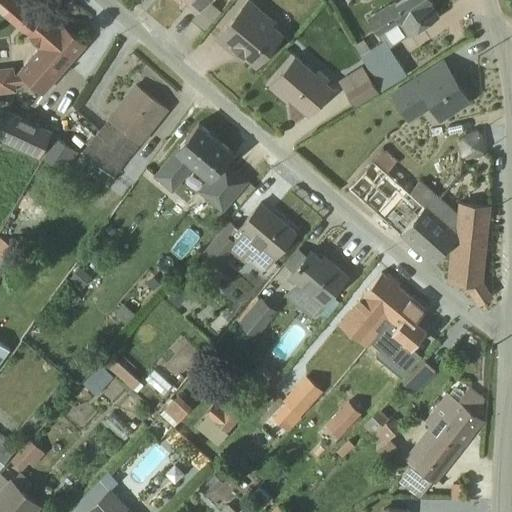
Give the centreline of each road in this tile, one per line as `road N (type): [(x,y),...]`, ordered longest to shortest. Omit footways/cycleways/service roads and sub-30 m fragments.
road 1 (unclassified): [(100,0),(510,342)]
road 2 (unclassified): [(502,511),(510,342)]
